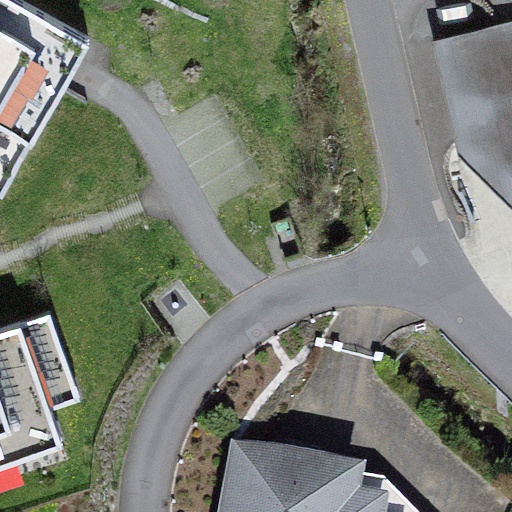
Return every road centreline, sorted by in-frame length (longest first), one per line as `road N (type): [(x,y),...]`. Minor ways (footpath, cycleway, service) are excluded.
road 1 (residential): [(419,275),(383,272),(301,292),(218,342),(159,431),(144,511)]
road 2 (residential): [(419,275),(415,213),(367,0)]
road 3 (residential): [(511,356),(419,275)]
